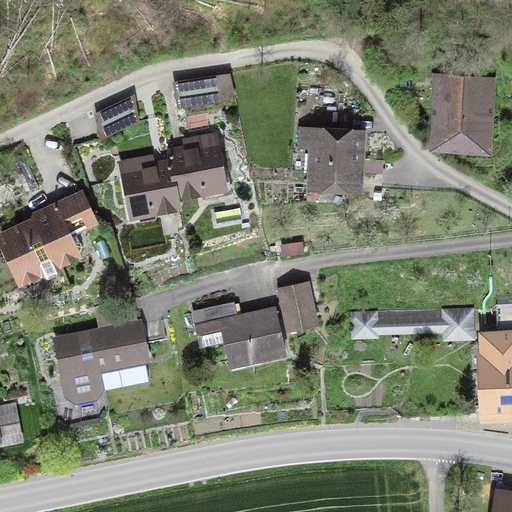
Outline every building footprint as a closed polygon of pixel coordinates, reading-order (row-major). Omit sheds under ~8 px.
[(228,78),(176,86),(180,107),(231,99),(228,78)] [(487,163),(492,85),(434,81),(429,159),(487,163)] [(134,97),(97,116),(100,142),(138,121),(134,97)] [(357,202),(361,140),(300,136),(299,153),(308,153),(305,198),(357,202)] [(224,198),(215,141),(167,149),(170,164),(176,206),(224,198)] [(176,206),(170,164),(118,171),(126,227),(178,219),(176,206)] [(94,231),(81,198),(31,220),(33,224),(0,238),(0,259),(14,293),(75,266),(65,243),(94,231)] [(308,283),(276,289),(284,331),(316,325),(308,283)] [(282,353),(272,308),(234,316),(231,302),(193,310),(198,332),(220,327),(228,364),(282,353)] [(442,309),(370,311),(369,304),(347,304),(347,328),(370,328),(370,321),(442,319),(443,328),(466,327),(465,303),(442,304),(442,309)] [(134,328),(130,306),(93,313),(98,336),(53,344),(64,407),(98,401),(93,379),(147,369),(139,327),(134,328)] [(511,423),(511,308),(496,310),(498,338),(479,339),(481,361),(473,361),(477,426),(511,423)] [(511,511),(511,491),(493,489),(489,511),(511,511)]
